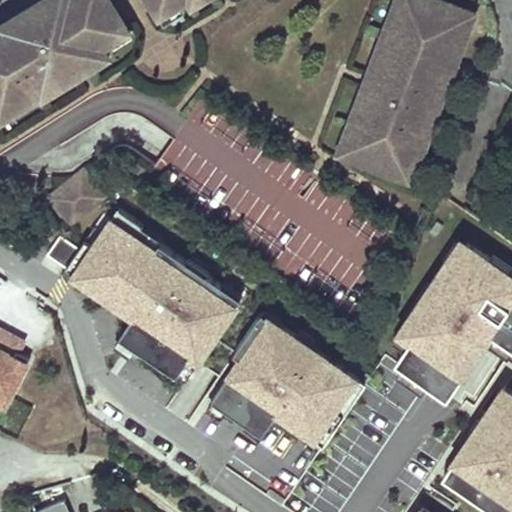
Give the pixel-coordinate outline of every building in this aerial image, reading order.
[(0,108),(0,109),(10,103),(15,111),(50,89),(48,85),(56,80),(59,85),(68,79),(68,78),(80,70),(93,62),(94,63),(103,57),(100,52),(110,45),(108,42),(117,36),(116,34),(132,23),(117,0),(42,0),(16,16),(20,23),(12,28),(9,24),(0,29),(0,108)] [(158,0),(165,12),(184,0),(158,0)] [(184,0),(165,12),(171,20),(191,8),(185,0),(184,0)] [(350,136),(345,149),(406,172),(411,158),(417,161),(424,142),(419,140),(423,132),(427,133),(451,71),(446,69),(450,57),(455,59),(470,20),(460,16),(464,6),(448,0),(394,0),(383,32),(387,34),(383,46),(378,44),(366,77),(355,106),(360,108),(356,117),(352,115),(345,134),(350,136)] [(464,6),(460,16),(470,20),(474,9),(464,6)] [(9,24),(12,28),(20,23),(16,16),(8,21),(9,24)] [(117,36),(121,42),(138,32),(132,23),(116,34),(117,36)] [(378,31),(374,42),(378,44),(383,46),(387,34),(383,32),(378,31)] [(103,57),(105,60),(115,54),(110,45),(100,52),(103,57)] [(451,71),(455,73),(460,61),(455,59),(450,57),(446,69),(451,71)] [(50,89),(53,93),(61,88),(59,85),(56,80),(48,85),(50,89)] [(0,109),(6,117),(15,111),(10,103),(0,109)] [(350,105),(347,114),(352,115),(356,117),(360,108),(355,106),(350,105)] [(424,142),(429,144),(432,135),(427,133),(423,132),(419,140),(424,142)] [(345,134),(340,147),(345,149),(350,136),(345,134)] [(411,158),(406,172),(412,174),(417,161),(411,158)] [(47,198),(71,226),(106,198),(82,169),(47,198)] [(138,229),(141,225),(117,209),(92,246),(83,240),(78,248),(58,235),(45,255),(82,280),(86,274),(122,297),(117,304),(133,315),(143,321),(128,343),(176,375),(188,356),(197,362),(237,303),(217,290),(221,285),(205,274),(201,279),(182,266),(185,261),(157,242),(153,248),(134,235),(138,229)] [(153,248),(157,242),(138,229),(134,235),(153,248)] [(409,339),(395,361),(447,396),(491,330),(511,344),(511,389),(511,391),(503,403),(495,397),(483,414),(492,420),(487,426),(479,420),(476,418),(466,433),(469,435),(478,441),(460,467),(452,461),(442,476),(496,511),(511,511),(511,501),(511,502),(511,501),(511,273),(465,242),(461,247),(450,263),(445,260),(429,285),(434,288),(403,335),(409,339)] [(450,263),(461,247),(452,242),(442,257),(445,260),(450,263)] [(205,274),(185,261),(182,266),(201,279),(205,274)] [(117,304),(122,297),(86,274),(82,280),(117,304)] [(240,298),(221,285),(217,290),(237,303),(240,298)] [(398,331),(403,335),(434,288),(429,285),(398,331)] [(260,312),(256,318),(276,331),(280,325),(260,312)] [(119,337),(128,343),(143,321),(133,315),(119,337)] [(276,331),(256,318),(233,353),(239,357),(211,399),(253,427),(262,413),(271,418),(276,410),(324,442),(364,381),(315,349),(311,354),(291,341),(295,335),(280,325),(276,331)] [(0,389),(11,395),(29,360),(17,354),(15,358),(8,354),(16,338),(0,330),(0,389)] [(315,349),(295,335),(291,341),(311,354),(315,349)] [(23,342),(16,338),(8,354),(15,358),(17,354),(23,342)] [(184,381),(197,362),(188,356),(176,375),(184,381)] [(503,403),(511,391),(503,385),(495,397),(503,403)] [(11,395),(0,389),(0,405),(4,408),(11,395)] [(261,433),(271,418),(262,413),(253,427),(261,433)] [(487,426),(492,420),(483,414),(479,420),(487,426)] [(478,441),(469,435),(452,461),(460,467),(478,441)] [(69,511),(64,499),(36,511),(69,511)]
